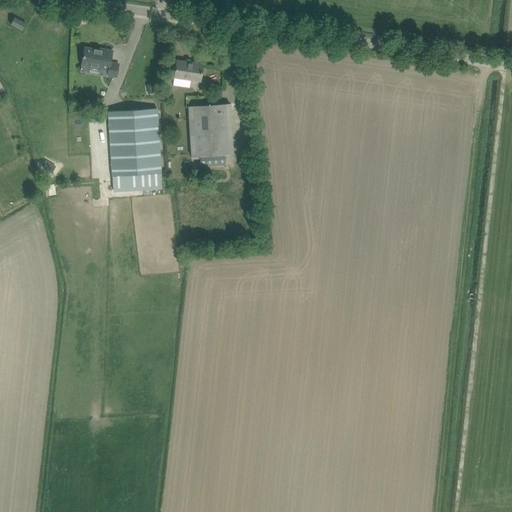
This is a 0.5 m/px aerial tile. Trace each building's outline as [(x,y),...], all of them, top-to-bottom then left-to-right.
[(10,25),(22,31),(26,24),(14,17),(10,25)] [(81,64),(107,69),(106,76),(116,78),(119,63),(110,62),(112,51),(96,48),(96,50),(84,47),(81,64)] [(177,60),(175,70),(174,77),(200,81),(203,64),(177,60)] [(191,156),(200,156),(200,167),(225,165),(224,154),(233,153),(229,103),(188,106),(191,156)] [(157,108),(108,111),(112,176),(161,173),(157,108)] [(45,160),(42,165),(52,172),(55,167),(45,160)] [(161,173),(112,176),(113,186),(113,190),(162,187),(161,173)]
